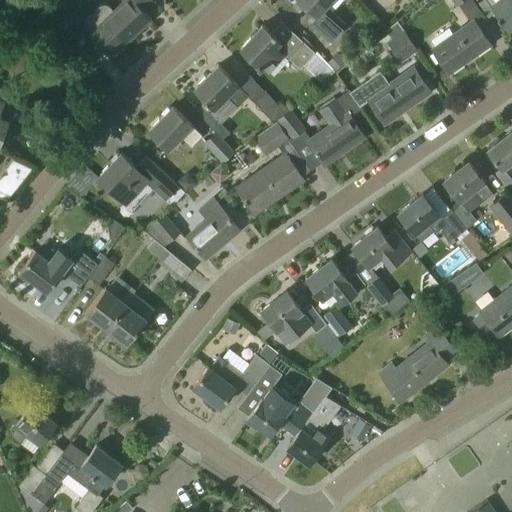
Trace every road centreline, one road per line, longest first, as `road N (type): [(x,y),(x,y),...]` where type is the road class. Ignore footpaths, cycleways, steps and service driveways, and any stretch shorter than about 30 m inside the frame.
road 1 (residential): [(141,400),(205,305),(249,265),(511,83)]
road 2 (residential): [(0,240),(150,76),(236,0)]
road 3 (residential): [(309,511),(373,459),(511,376)]
road 4 (residential): [(304,511),(141,400)]
road 5 (residential): [(141,400),(0,310)]
